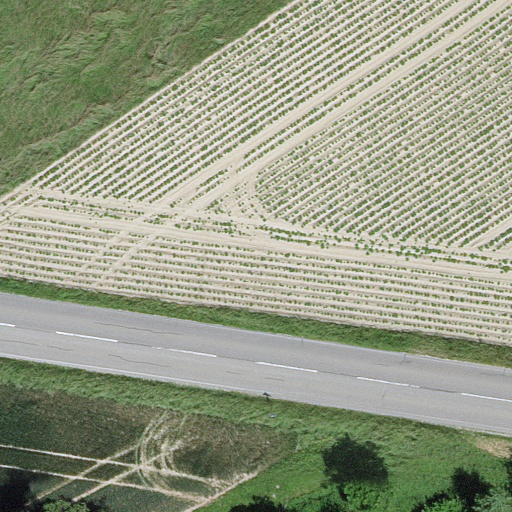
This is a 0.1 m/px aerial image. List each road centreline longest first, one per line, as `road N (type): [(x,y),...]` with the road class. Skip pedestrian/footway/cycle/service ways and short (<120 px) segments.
road 1 (secondary): [(511,403),(0,325)]
road 2 (track): [(511,487),(409,473),(330,494),(297,511)]
